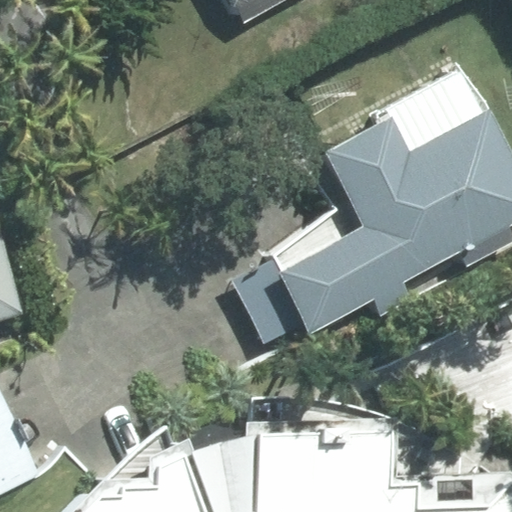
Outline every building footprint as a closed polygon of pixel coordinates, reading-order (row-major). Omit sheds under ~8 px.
[(213,0),(229,29),(280,0),(213,0)] [(511,222),(511,182),(452,65),(299,155),(342,224),(259,272),(290,336),(511,222)] [(0,316),(9,314),(0,286),(0,316)] [(0,414),(0,490),(32,474),(0,414)] [(59,511),(511,511),(511,502),(497,484),(475,509),(400,510),(398,487),(370,488),(365,431),(227,435),(231,511),(182,511),(155,456),(128,469),(128,490),(81,492),(59,511)]
